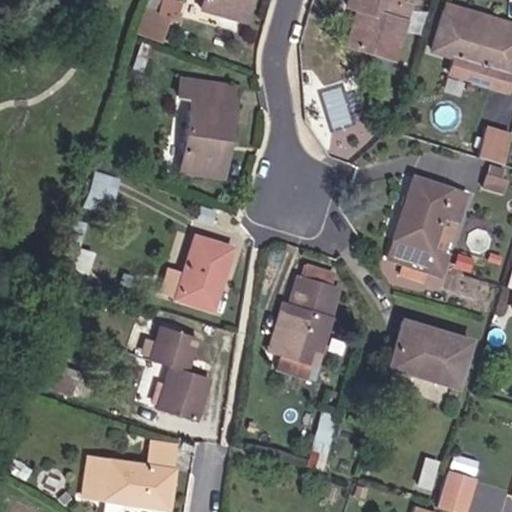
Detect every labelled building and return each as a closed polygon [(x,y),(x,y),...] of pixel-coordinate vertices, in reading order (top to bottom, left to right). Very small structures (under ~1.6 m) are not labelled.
[(159,21),(165,4),(155,0),(153,0),(141,34),(147,36),(151,24),(149,23),(151,19),(159,21)] [(198,0),(203,1),(200,15),(240,26),(246,0),(198,0)] [(246,0),(240,26),(249,29),(257,0),(246,0)] [(396,35),(389,33),(394,17),(399,0),(345,0),(340,18),(349,21),(337,59),(384,73),(396,35)] [(179,9),(165,4),(159,21),(172,27),(179,9)] [(389,33),(396,35),(401,19),(394,17),(389,33)] [(444,19),(440,29),(472,40),(503,51),(507,40),(444,19)] [(164,42),(168,30),(151,24),(147,36),(164,42)] [(487,101),(505,107),(511,81),(511,41),(507,40),(503,51),(472,40),(440,29),(429,67),(449,74),(445,88),(463,94),(467,80),(491,86),(487,101)] [(153,68),(159,62),(151,54),(145,60),(153,68)] [(134,72),(142,79),(153,68),(145,60),(134,72)] [(463,94),(487,101),(491,86),(467,80),(463,94)] [(218,154),(227,155),(233,114),(211,111),(213,94),(181,89),(177,105),(190,108),(175,179),(213,187),(218,154)] [(211,111),(233,114),(236,99),(213,94),(211,111)] [(506,152),(482,144),(474,171),(498,179),(506,152)] [(213,187),(221,188),(227,155),(218,154),(213,187)] [(90,203),(113,210),(118,193),(95,185),(90,203)] [(495,201),(496,188),(476,185),(475,198),(495,201)] [(438,229),(450,233),(459,208),(407,191),(387,252),(395,255),(388,275),(434,291),(440,271),(425,266),(438,229)] [(170,299),(208,311),(224,259),(187,247),(170,299)] [(381,273),(388,275),(395,255),(387,252),(381,273)] [(294,299),(313,305),(317,292),(298,286),(294,299)] [(273,362),(314,375),(338,299),(317,292),(313,305),(294,299),(289,315),(273,362)] [(265,359),(273,362),(289,315),(279,312),(265,359)] [(382,364),(450,385),(461,349),(394,326),(382,364)] [(150,414),(188,427),(203,385),(181,377),(191,346),(158,335),(148,366),(164,371),(150,414)] [(447,392),(450,385),(382,364),(381,370),(447,392)] [(148,474),(172,478),(176,456),(151,452),(148,474)] [(477,473),(481,459),(453,452),(449,466),(477,473)] [(307,475),(318,478),(322,466),(311,463),(307,475)] [(83,502),(138,511),(166,511),(172,478),(148,474),(89,464),(83,502)] [(436,511),(446,511),(449,505),(439,502),(436,511)]
